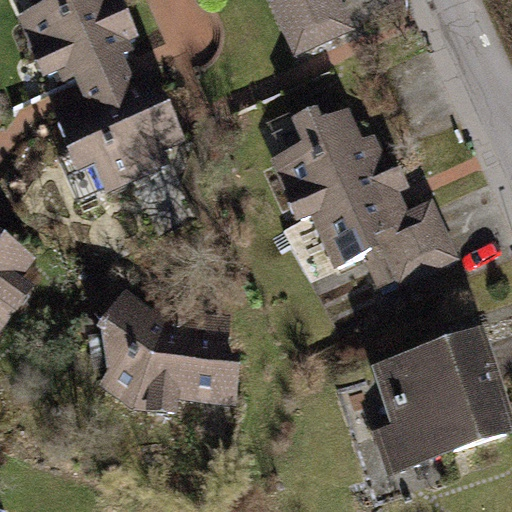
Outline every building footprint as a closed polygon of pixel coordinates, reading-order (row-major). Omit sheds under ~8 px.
[(36,0),(42,12),(18,24),(41,89),(55,83),(60,95),(72,90),(83,115),(133,91),(126,71),(119,55),(137,47),(118,0),(36,0)] [(337,0),(265,0),(295,63),(353,35),(337,0)] [(133,91),(83,115),(51,128),(75,184),(92,176),(107,201),(169,174),(163,161),(184,152),(163,108),(154,112),(143,87),(133,91)] [(300,153),(269,169),(296,230),(312,225),(335,277),(362,265),(375,295),(395,286),(399,293),(461,268),(431,203),(410,216),(375,142),(361,147),(349,116),(322,130),(316,119),(291,129),(300,153)] [(0,339),(32,294),(21,285),(35,268),(0,244),(0,339)] [(166,324),(126,299),(94,342),(100,350),(108,379),(98,395),(133,418),(178,419),(178,410),(238,413),(239,367),(226,366),(231,328),(166,324)] [(511,425),(483,339),(371,374),(392,433),(371,439),(387,484),(511,446),(511,425)]
